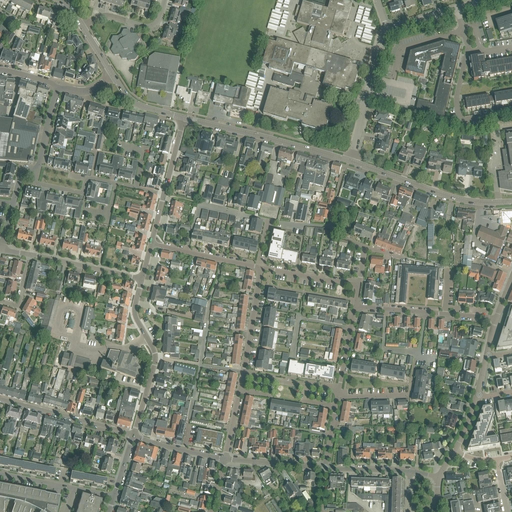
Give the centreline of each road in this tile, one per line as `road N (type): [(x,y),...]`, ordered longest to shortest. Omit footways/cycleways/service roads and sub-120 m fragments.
road 1 (tertiary): [(348,160),(183,117)]
road 2 (tertiary): [(511,201),(452,197),(348,160)]
road 3 (unclassified): [(133,435),(155,357),(134,307),(142,279)]
road 4 (residential): [(337,397),(409,394),(425,312)]
road 5 (residential): [(133,435),(0,399)]
road 6 (unclassified): [(348,160),(387,29)]
